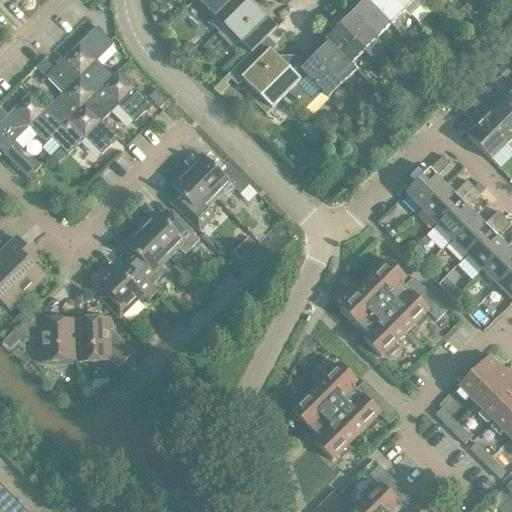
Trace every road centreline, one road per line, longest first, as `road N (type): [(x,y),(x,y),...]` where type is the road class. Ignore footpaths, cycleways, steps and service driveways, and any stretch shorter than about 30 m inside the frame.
road 1 (residential): [(330,242),(147,54),(124,0)]
road 2 (residential): [(275,511),(243,402),(330,242)]
road 3 (residential): [(197,121),(70,245),(0,176)]
road 4 (residential): [(330,242),(438,131),(511,206)]
road 5 (residential): [(472,502),(410,438),(407,420),(496,331)]
